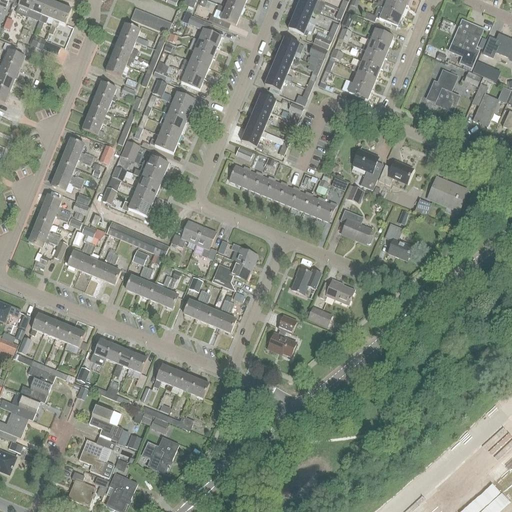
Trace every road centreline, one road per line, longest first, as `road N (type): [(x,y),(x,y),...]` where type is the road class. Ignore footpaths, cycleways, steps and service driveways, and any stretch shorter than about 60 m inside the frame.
road 1 (residential): [(283,241),(195,202),(284,0)]
road 2 (residential): [(0,271),(75,91),(95,23),(92,0)]
road 3 (tertiary): [(299,404),(511,231)]
road 4 (residential): [(511,176),(384,121),(431,0)]
road 5 (residential): [(229,373),(0,279)]
road 6 (tertiary): [(180,511),(299,404)]
road 7 (residential): [(229,373),(283,241)]
